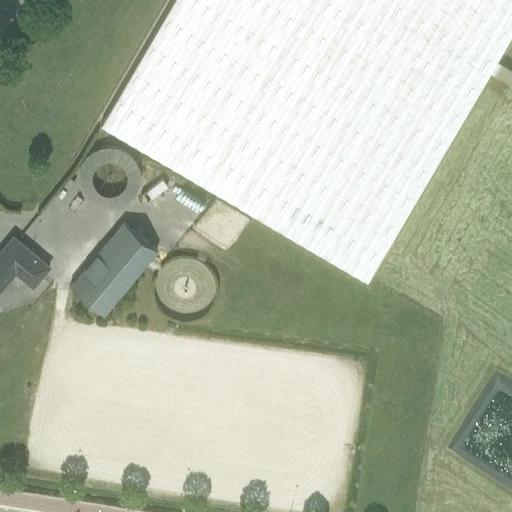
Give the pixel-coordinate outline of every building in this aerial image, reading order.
[(511,80),(511,70),(496,61),(511,32),(511,0),(173,0),(101,124),(368,279),(489,72),(510,84),(511,80)] [(82,203),(137,201),(135,147),(80,149),(82,203)] [(69,177),(62,185),(68,190),(75,182),(69,177)] [(104,314),(158,250),(123,221),(69,285),(104,314)] [(12,234),(0,248),(0,291),(15,273),(33,288),(51,266),(12,234)] [(176,326),(174,322),(169,321),(166,325),(167,330),(173,331),(176,326)]
